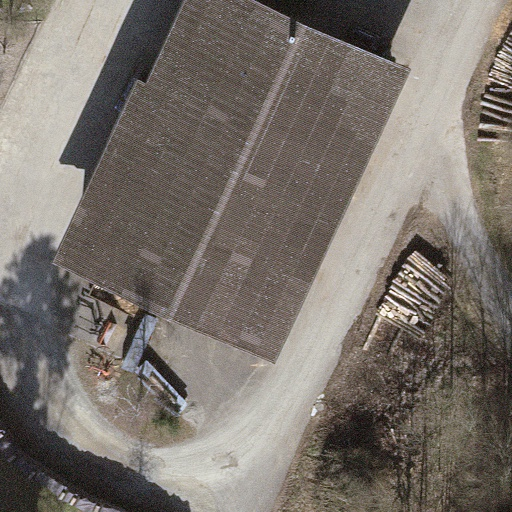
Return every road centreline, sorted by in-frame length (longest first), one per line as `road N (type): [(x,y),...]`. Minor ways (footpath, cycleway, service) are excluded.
road 1 (track): [(279,442),(185,469),(99,450),(47,399),(19,336),(13,298),(22,236),(133,0)]
road 2 (track): [(477,0),(249,511)]
road 3 (track): [(425,111),(482,256),(511,309)]
